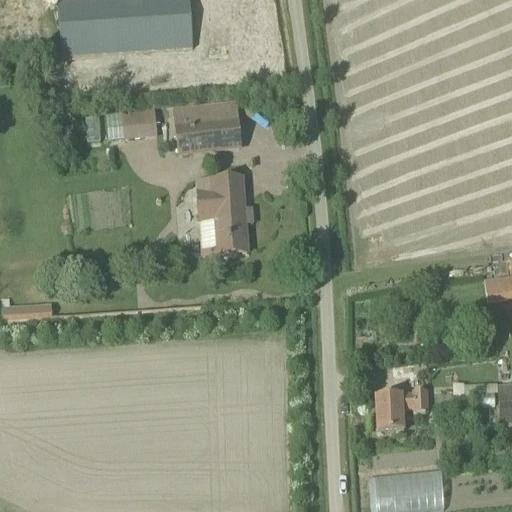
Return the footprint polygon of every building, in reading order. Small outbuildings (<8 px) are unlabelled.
[(95,0),(58,3),(61,60),(67,60),(87,59),(192,51),(188,0),(95,0)] [(153,110),(104,111),(105,144),(153,143),(153,110)] [(74,115),(61,124),(67,132),(80,122),(74,115)] [(174,132),(177,158),(241,152),(238,125),(174,132)] [(246,257),(241,183),(211,185),(212,196),(196,197),(198,224),(201,260),(246,257)] [(511,306),(511,278),(484,282),(487,306),(511,303),(511,307),(511,306)] [(50,321),(49,309),(15,310),(15,323),(50,321)] [(499,427),(511,426),(511,390),(497,391),(499,427)] [(401,399),(401,398),(375,400),(377,437),(403,435),(402,413),(413,412),(414,417),(426,416),(425,395),(413,396),(413,399),(401,399)] [(406,511),(440,510),(439,476),(365,479),(366,511),(406,511)]
